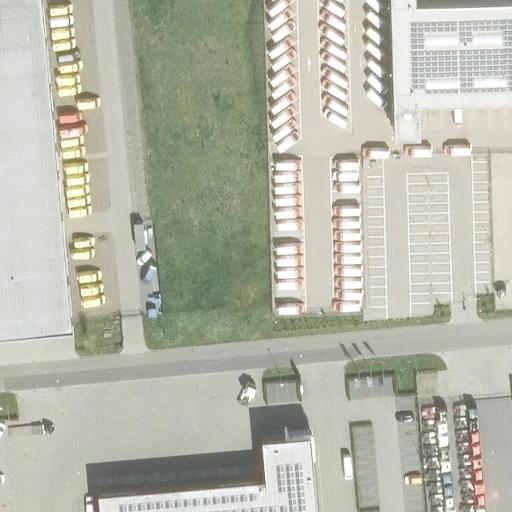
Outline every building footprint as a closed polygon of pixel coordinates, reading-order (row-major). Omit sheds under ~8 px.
[(0,0),(0,330),(71,324),(41,0),(0,0)] [(511,0),(389,0),(393,128),(418,127),(417,95),(424,95),(440,94),(456,94),(472,93),(488,93),(504,93),(511,92),(511,0)] [(142,222),(133,223),(135,248),(144,247),(142,222)] [(371,394),(418,392),(417,362),(369,364),(371,394)] [(98,511),(316,511),(309,429),(260,433),(263,465),(264,472),(96,487),(98,511)]
